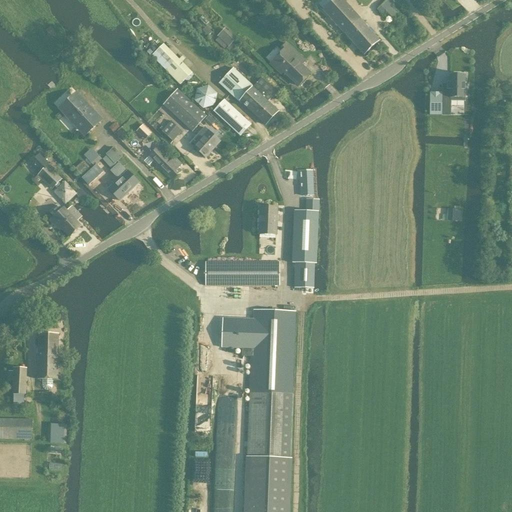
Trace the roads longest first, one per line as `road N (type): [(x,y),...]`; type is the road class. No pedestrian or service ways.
road 1 (tertiary): [(0,312),(502,0)]
road 2 (track): [(511,286),(286,293)]
road 3 (track): [(244,511),(244,300)]
road 4 (track): [(266,147),(259,126),(127,0)]
